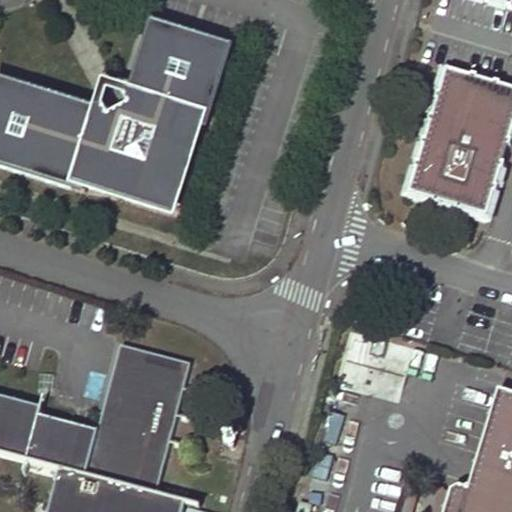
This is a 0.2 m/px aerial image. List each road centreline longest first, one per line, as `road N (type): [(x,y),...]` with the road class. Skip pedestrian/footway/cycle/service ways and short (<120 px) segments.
road 1 (residential): [(0,248),(292,338)]
road 2 (residential): [(381,0),(322,227)]
road 3 (residential): [(322,227),(511,285)]
road 4 (residential): [(292,338),(245,511)]
